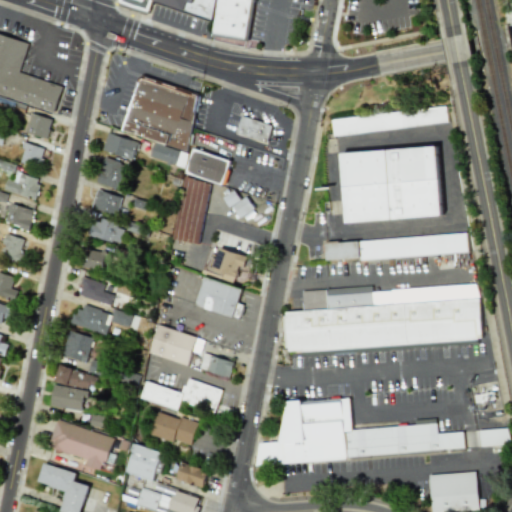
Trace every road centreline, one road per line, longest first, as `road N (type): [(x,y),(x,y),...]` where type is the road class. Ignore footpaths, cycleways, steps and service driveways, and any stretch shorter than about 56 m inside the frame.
road 1 (residential): [(93,22),(90,73),(3,511)]
road 2 (secondary): [(307,119),(232,507)]
road 3 (tertiary): [(457,95),(511,348)]
road 4 (secondary): [(315,77),(511,37)]
road 5 (secondary): [(93,22),(269,73)]
road 6 (secondary): [(386,511),(325,503),(232,507)]
